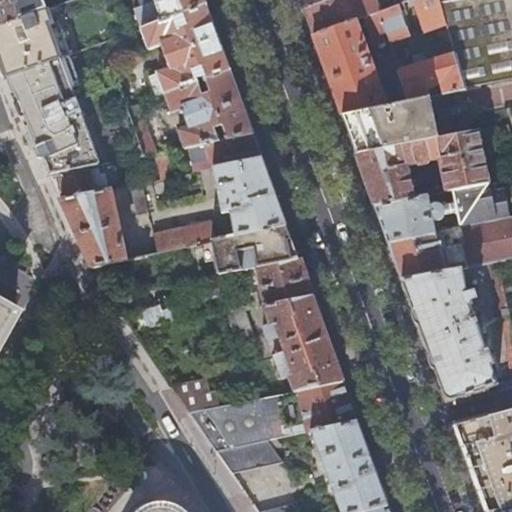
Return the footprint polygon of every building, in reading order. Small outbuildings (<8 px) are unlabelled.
[(0,0),(0,27),(17,21),(12,0),(0,0)] [(12,0),(17,21),(45,11),(41,0),(12,0)] [(202,0),(150,0),(159,23),(205,6),(202,0)] [(299,0),(303,10),(332,0),(299,0)] [(347,0),(332,0),(303,10),(313,38),(356,22),(347,0)] [(376,0),(380,13),(397,6),(402,5),(414,0),(376,0)] [(437,0),(414,0),(402,5),(404,11),(414,7),(423,34),(445,26),(437,0)] [(511,0),(437,0),(445,26),(453,55),(463,90),(511,80),(511,0)] [(159,23),(140,30),(147,49),(160,45),(169,71),(157,75),(163,95),(229,72),(214,31),(205,6),(159,23)] [(397,6),(380,13),(363,19),(372,44),(388,39),(390,43),(408,37),(397,6)] [(17,21),(0,27),(0,64),(5,79),(69,55),(57,20),(51,23),(47,10),(45,11),(17,21)] [(384,102),(356,22),(313,38),(329,82),(342,117),(393,107),(391,100),(384,102)] [(72,89),(80,85),(69,55),(5,79),(7,84),(18,108),(22,117),(42,161),(49,175),(58,174),(97,166),(144,157),(139,143),(126,108),(118,86),(77,101),(72,89)] [(464,92),(463,90),(453,55),(397,72),(400,87),(394,89),(398,106),(428,99),(427,90),(439,87),(442,96),(464,92)] [(239,99),(229,72),(163,95),(170,114),(182,111),(187,126),(176,130),(183,149),(187,148),(252,135),(239,99)] [(398,106),(393,107),(342,117),(345,126),(347,132),(357,157),(437,140),(431,109),(428,99),(398,106)] [(137,104),(126,108),(139,143),(144,157),(155,155),(156,154),(137,104)] [(375,209),(440,196),(488,186),(477,132),(437,140),(357,157),(360,168),(366,184),(375,209)] [(253,137),(252,135),(187,148),(191,166),(192,172),(211,169),(261,159),(257,147),(253,137)] [(156,154),(155,155),(160,179),(173,176),(168,152),(156,154)] [(274,195),(261,159),(211,169),(222,215),(230,213),(235,238),(285,227),(274,195)] [(98,174),(97,166),(58,174),(60,185),(63,198),(107,189),(103,173),(98,174)] [(167,179),(153,182),(156,194),(170,192),(167,179)] [(141,182),(132,184),(138,215),(148,213),(141,182)] [(107,189),(63,198),(59,199),(76,236),(81,246),(91,269),(125,262),(110,189),(107,189)] [(447,232),(440,196),(375,209),(382,228),(385,235),(388,244),(447,232)] [(402,283),(461,271),(488,265),(497,264),(511,260),(511,218),(499,221),(447,232),(388,244),(391,253),(395,264),(402,283)] [(156,255),(210,243),(220,241),(218,231),(212,232),(211,223),(152,235),(156,255)] [(291,241),(285,227),(235,238),(220,241),(210,243),(217,275),(240,270),(236,254),(253,251),(257,267),(297,259),(291,241)] [(304,278),(297,259),(257,267),(256,267),(263,307),(311,298),(304,278)] [(511,274),(511,260),(497,264),(500,276),(511,274)] [(497,264),(488,265),(511,381),(511,380),(511,338),(500,276),(497,264)] [(461,271),(402,283),(413,313),(419,331),(424,343),(435,373),(446,403),(474,395),(499,385),(499,383),(497,383),(491,366),(494,363),(465,287),(461,271)] [(131,294),(119,297),(121,306),(133,303),(131,294)] [(328,343),(311,298),(263,307),(270,325),(262,329),(266,341),(279,336),(286,353),(273,357),(281,380),(289,377),(295,393),(342,383),(328,343)] [(0,341),(14,316),(0,308),(0,341)] [(244,310),(226,314),(239,346),(255,341),(244,310)] [(131,316),(125,319),(129,326),(133,332),(148,329),(144,323),(137,324),(131,316)] [(349,402),(342,383),(295,393),(219,409),(189,415),(207,440),(216,454),(268,443),(293,437),(304,435),(310,433),(358,423),(349,402)] [(216,393),(180,401),(189,415),(219,409),(216,393)] [(511,511),(511,411),(454,427),(461,447),(484,511),(511,511)] [(374,468),(358,423),(310,433),(339,511),(365,511),(388,507),(374,468)] [(304,435),(293,437),(306,475),(317,472),(304,435)] [(268,443),(216,454),(230,475),(282,464),(268,443)] [(301,511),(297,503),(264,511),(301,511)]
